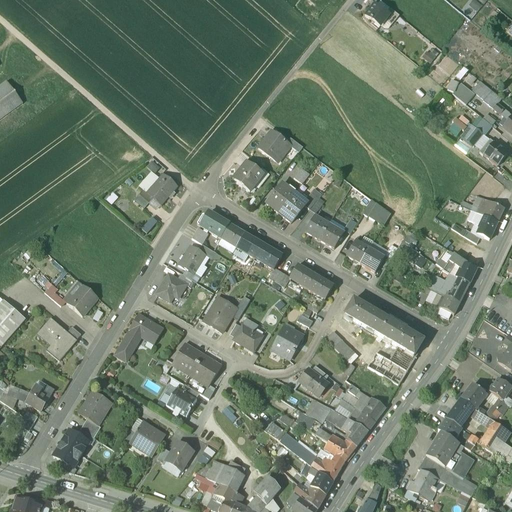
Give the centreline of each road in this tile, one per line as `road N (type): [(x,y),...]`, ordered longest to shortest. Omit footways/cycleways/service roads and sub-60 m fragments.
road 1 (residential): [(199,192),(352,0)]
road 2 (residential): [(25,479),(132,297)]
road 3 (secondary): [(450,341),(327,511)]
road 4 (residential): [(348,279),(199,192)]
road 5 (residential): [(236,360),(270,376),(294,372),(348,279)]
road 6 (secondary): [(511,220),(450,341)]
road 7 (residential): [(236,360),(205,419),(250,470)]
road 8 (residential): [(132,297),(199,192)]
road 9 (residential): [(132,297),(236,360)]
